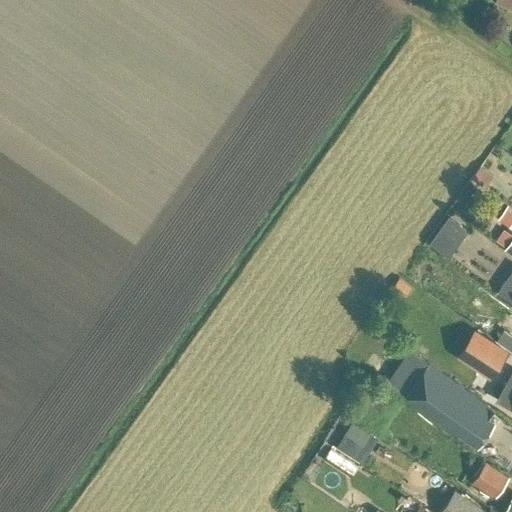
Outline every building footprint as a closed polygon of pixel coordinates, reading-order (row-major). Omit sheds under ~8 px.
[(511,0),(494,0),(511,10),(511,0)] [(488,183),(493,172),(480,165),(474,176),(488,183)] [(511,222),(511,207),(508,205),(499,218),(510,226),(511,222)] [(463,236),(446,224),(437,237),(454,249),(463,236)] [(511,301),(511,270),(497,291),(511,301)] [(454,356),(490,379),(509,350),(473,327),(454,356)] [(511,333),(504,328),(496,339),(511,350),(511,333)] [(488,414),(493,407),(410,349),(388,380),(405,392),(405,393),(476,443),(493,418),(488,414)] [(378,412),(389,397),(367,382),(356,397),(378,412)] [(511,382),(510,387),(505,384),(497,399),(511,407),(511,382)] [(337,446),(366,459),(378,431),(349,419),(337,446)] [(473,482),(495,498),(509,477),(486,462),(473,482)] [(474,511),(478,506),(454,489),(437,511),(474,511)] [(511,511),(511,496),(502,511),(501,511),(511,511)]
